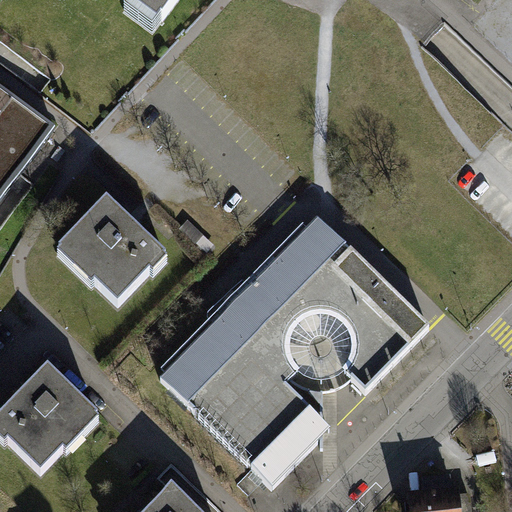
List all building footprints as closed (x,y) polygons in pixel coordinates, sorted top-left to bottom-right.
[(127,0),(155,21),(171,0),(127,0)] [(0,90),(0,201),(20,175),(53,129),(0,90)] [(170,264),(108,204),(59,254),(120,314),(170,264)] [(163,383),(273,492),(327,437),(323,433),(322,396),(311,394),(301,390),(293,383),(288,376),(284,368),(283,357),(284,347),(289,337),(294,330),(303,324),(312,320),(322,319),(332,321),(340,324),(348,330),(354,337),(358,347),(359,356),(359,365),(355,375),(350,382),(366,398),(430,333),(327,233),(319,225),(163,383)] [(284,368),(288,376),(293,383),(301,390),(311,394),(322,396),(330,394),(335,393),(343,389),(350,382),(355,375),(359,365),(359,356),(358,347),(354,337),(348,330),(340,324),(332,321),(322,319),(312,320),(303,324),(294,330),(289,337),(284,347),(283,357),(284,368)] [(103,419),(53,369),(38,384),(0,422),(0,433),(45,478),(103,419)] [(424,501),(412,501),(412,511),(471,511),(471,497),(452,498),(450,480),(423,481),(424,501)] [(202,511),(177,487),(151,511),(202,511)]
